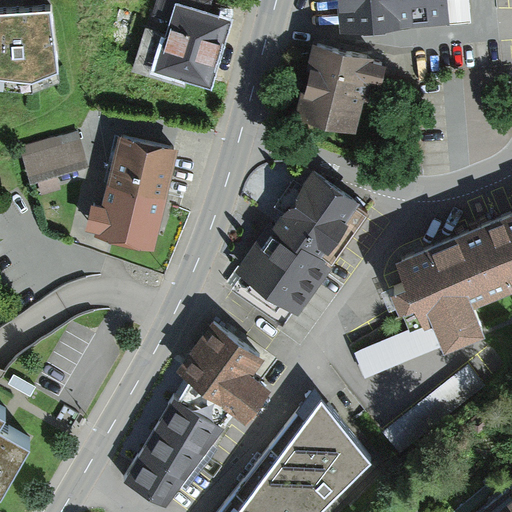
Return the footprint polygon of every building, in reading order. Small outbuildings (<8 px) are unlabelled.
[(337,0),(340,26),(440,16),(437,0),(337,0)] [(138,62),(200,79),(217,19),(155,2),(138,62)] [(0,8),(0,83),(31,87),(60,75),(50,5),(0,8)] [(382,67),(323,49),(299,127),(360,146),(382,67)] [(168,149),(117,137),(107,179),(158,191),(168,149)] [(22,154),(30,182),(83,169),(75,140),(22,154)] [(305,172),(236,269),(291,307),(359,210),(305,172)] [(145,250),(157,192),(107,180),(93,238),(145,250)] [(511,209),(396,258),(423,320),(431,317),(442,343),(476,329),(465,303),(511,283),(511,209)] [(176,372),(245,416),(267,384),(251,372),(265,352),(212,319),(176,372)] [(312,511),(366,460),(319,395),(226,511),(312,511)] [(221,426),(175,398),(122,476),(165,502),(221,426)] [(0,484),(27,436),(0,421),(0,413),(4,406),(0,404),(0,484)] [(507,502),(495,511),(511,511),(511,486),(511,485),(511,475),(496,490),(507,502)]
